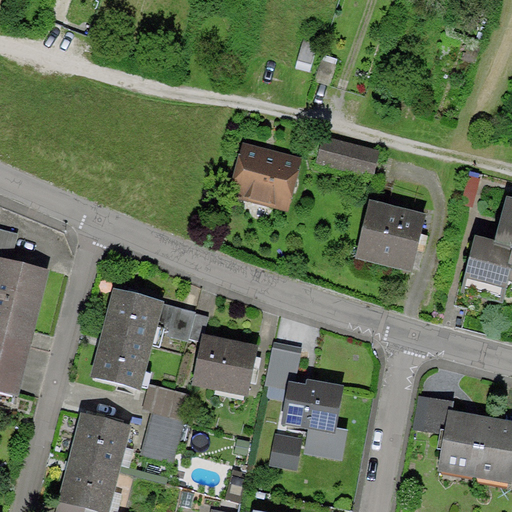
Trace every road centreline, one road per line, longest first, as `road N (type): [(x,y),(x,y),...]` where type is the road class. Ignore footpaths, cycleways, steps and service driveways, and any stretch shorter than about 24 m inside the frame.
road 1 (track): [(0,47),(511,171)]
road 2 (residential): [(95,215),(404,339)]
road 3 (residential): [(95,215),(29,511)]
road 4 (residential): [(404,339),(375,511)]
